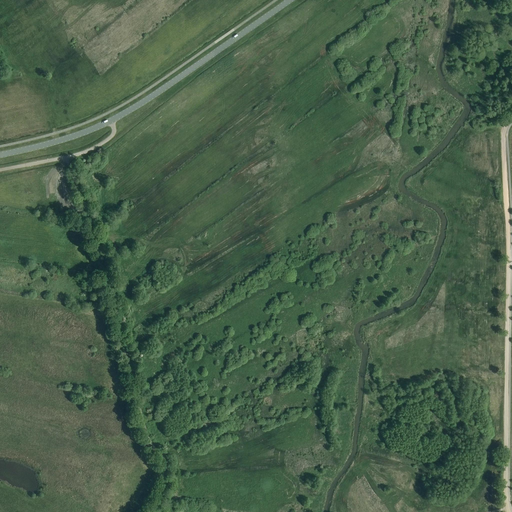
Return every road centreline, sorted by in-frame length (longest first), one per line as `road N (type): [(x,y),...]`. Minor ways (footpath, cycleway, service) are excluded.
road 1 (track): [(508,511),(503,135),(511,115)]
road 2 (track): [(66,157),(147,436),(164,462),(150,511)]
road 3 (tertiary): [(290,0),(110,121),(0,154)]
